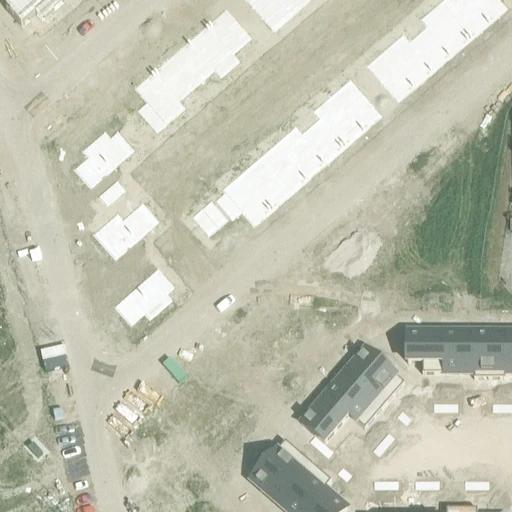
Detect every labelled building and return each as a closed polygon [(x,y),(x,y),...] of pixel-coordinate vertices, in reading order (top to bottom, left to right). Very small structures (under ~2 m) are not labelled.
[(61,0),(18,0),(6,11),(23,31),(36,19),(42,25),(65,5),(61,0)] [(276,0),(243,0),(268,28),(286,12),(276,0)] [(276,0),(286,12),(300,0),(276,0)] [(466,0),(457,0),(445,11),(471,42),(489,26),(466,0)] [(499,0),(466,0),(489,26),(508,10),(499,0)] [(358,3),(349,11),(355,17),(364,9),(358,3)] [(226,11),(207,27),(234,58),(252,41),(226,11)] [(349,11),(340,19),(345,25),(355,17),(349,11)] [(445,11),(427,27),(453,57),(471,42),(445,11)] [(368,14),(358,22),(364,28),(373,20),(368,14)] [(358,22),(349,30),(355,36),(364,28),(358,22)] [(207,27),(189,43),(215,73),(234,58),(207,27)] [(427,27),(408,43),(435,73),(453,57),(427,27)] [(322,35),(313,43),(318,49),(327,41),(322,35)] [(189,43),(171,59),(197,89),(215,73),(189,43)] [(313,43),(304,50),(309,56),(318,49),(313,43)] [(408,43),(390,58),(417,89),(435,73),(408,43)] [(390,58),(371,75),(398,105),(417,89),(390,58)] [(171,59),(153,74),(179,105),(197,89),(171,59)] [(315,60),(306,68),(311,74),(320,66),(315,60)] [(306,68),(297,75),(302,81),(311,74),(306,68)] [(153,74),(134,91),(160,121),(179,105),(153,74)] [(269,81),(260,88),(265,94),(274,87),(269,81)] [(260,88),(251,96),(256,102),(265,94),(260,88)] [(356,88),(337,104),(364,135),(383,118),(356,88)] [(278,91),(269,99),(275,105),(284,97),(278,91)] [(269,99),(260,107),(265,113),(275,105),(269,99)] [(337,104),(319,120),(346,150),(364,135),(337,104)] [(233,112),(224,120),(229,126),(238,118),(233,112)] [(224,120),(215,128),(220,134),(229,126),(224,120)] [(319,120),(301,136),(328,166),(346,150),(319,120)] [(242,123),(233,130),(238,136),(247,129),(242,123)] [(233,130),(224,138),(229,144),(238,136),(233,130)] [(87,160),(74,172),(91,192),(128,160),(105,134),(82,154),(87,160)] [(301,136),(283,151),(309,182),(328,166),(301,136)] [(198,146),(189,154),(194,160),(203,152),(198,146)] [(283,151),(265,167),(291,198),(309,182),(283,151)] [(203,152),(194,160),(199,166),(208,158),(203,152)] [(265,167),(247,183),(273,213),(291,198),(265,167)] [(117,183),(98,200),(106,210),(126,193),(117,183)] [(247,183),(228,199),(254,230),(273,213),(247,183)] [(211,203),(202,212),(219,231),(229,223),(211,203)] [(118,216),(93,237),(115,263),(153,231),(136,211),(123,222),(118,216)] [(202,212),(192,220),(209,240),(219,231),(202,212)] [(151,277),(114,309),(131,329),(144,317),(150,323),(173,303),(151,277)] [(446,335),(408,335),(408,366),(409,366),(423,366),(423,377),(446,377),(446,335)] [(475,335),(446,335),(446,377),(474,377),(475,377),(475,335)] [(505,335),(475,335),(475,377),(505,377),(505,335)] [(366,353),(346,376),(385,410),(405,387),(366,353)] [(11,357),(0,366),(0,408),(9,418),(45,386),(24,361),(19,365),(11,357)] [(346,376),(327,398),(350,418),(350,419),(359,427),(365,432),(385,410),(346,376)] [(327,398),(302,427),(316,439),(325,447),(327,445),(350,419),(350,418),(327,398)] [(417,400),(407,412),(414,418),(417,414),(417,401),(417,400)] [(446,406),(434,406),(434,415),(446,415),(446,406)] [(458,406),(446,406),(446,415),(458,415),(458,406)] [(505,406),(493,406),(493,415),(505,415),(505,406)] [(403,414),(397,420),(406,428),(412,422),(403,414)] [(389,435),(381,445),(387,450),(395,441),(389,435)] [(316,439),(311,445),(319,453),(325,447),(316,439)] [(286,445),(252,484),(275,504),(309,464),(286,445)] [(381,445),(373,454),(379,459),(387,450),(381,445)] [(325,447),(319,453),(328,461),(334,454),(325,447)] [(309,464),(275,504),(284,511),(307,511),(325,491),(326,492),(332,484),(331,484),(320,475),(309,464)] [(343,470),(337,476),(347,484),(352,478),(343,470)] [(387,484),(374,484),(374,492),(387,492),(387,484)] [(399,484),(387,484),(387,492),(399,492),(399,484)] [(427,484),(415,484),(415,492),(427,492),(427,484)] [(439,484),(427,484),(427,492),(439,492),(439,484)] [(477,484),(465,484),(465,492),(477,492),(477,484)] [(489,484),(477,484),(477,492),(489,492),(489,484)] [(325,491),(307,511),(346,511),(348,511),(326,492),(325,491)]
